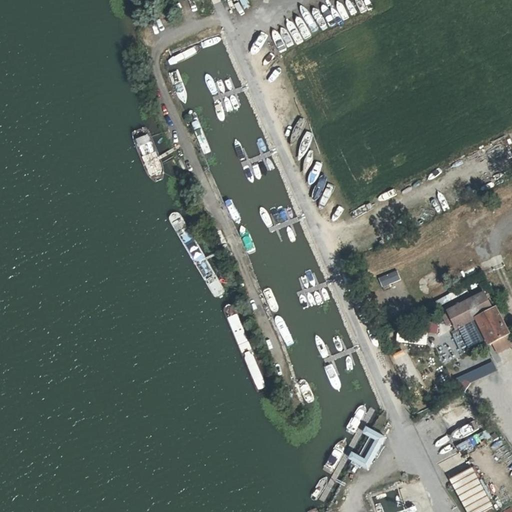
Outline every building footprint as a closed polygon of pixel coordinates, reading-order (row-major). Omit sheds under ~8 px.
[(462,219),(467,227),(490,214),(485,206),(462,219)] [(501,256),(481,261),(484,272),(504,268),(501,256)] [(462,270),(465,277),(478,271),(475,264),(462,270)] [(489,305),(461,319),(467,332),(481,324),(492,347),(511,337),(511,336),(498,310),(493,313),(489,305)] [(461,319),(455,322),(459,332),(455,334),(457,337),(467,332),(461,319)] [(427,321),(426,332),(436,333),(437,322),(427,321)] [(395,343),(426,344),(426,328),(395,327),(395,343)] [(460,387),(496,370),(488,353),(460,367),(463,373),(455,377),(460,387)] [(418,375),(408,378),(411,388),(420,386),(418,375)] [(468,402),(460,388),(443,397),(451,411),(468,402)] [(464,439),(482,429),(477,420),(459,430),(464,439)] [(452,422),(443,427),(453,445),(462,440),(452,422)] [(447,477),(467,511),(477,511),(488,505),(465,466),(447,477)]
